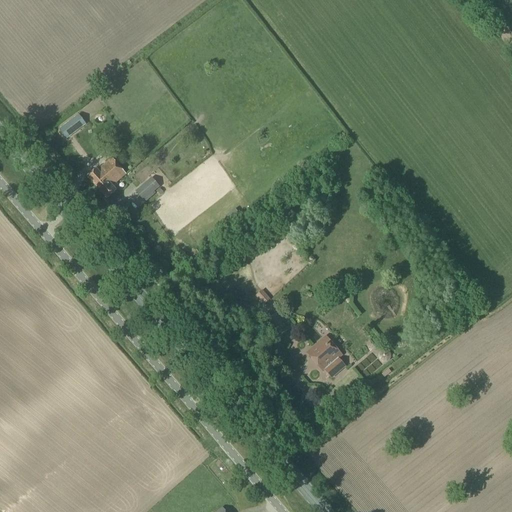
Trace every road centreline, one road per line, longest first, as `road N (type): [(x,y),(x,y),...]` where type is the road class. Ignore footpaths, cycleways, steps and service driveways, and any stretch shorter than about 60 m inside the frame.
road 1 (primary): [(323,511),(0,134)]
road 2 (unclassified): [(280,511),(0,188)]
